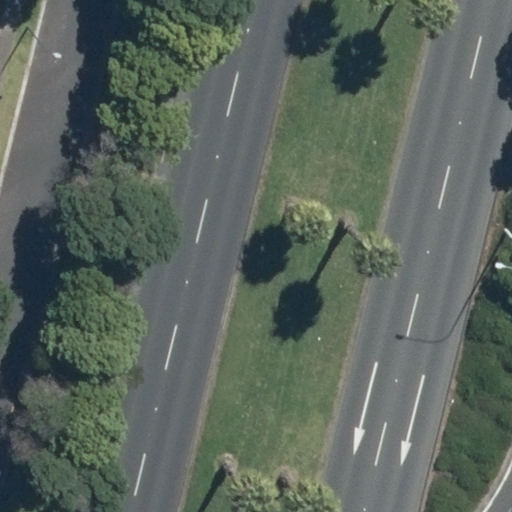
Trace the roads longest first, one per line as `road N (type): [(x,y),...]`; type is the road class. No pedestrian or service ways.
road 1 (primary): [(123,511),(249,0)]
road 2 (primary): [(474,0),(353,511)]
road 3 (residential): [(0,331),(82,0)]
